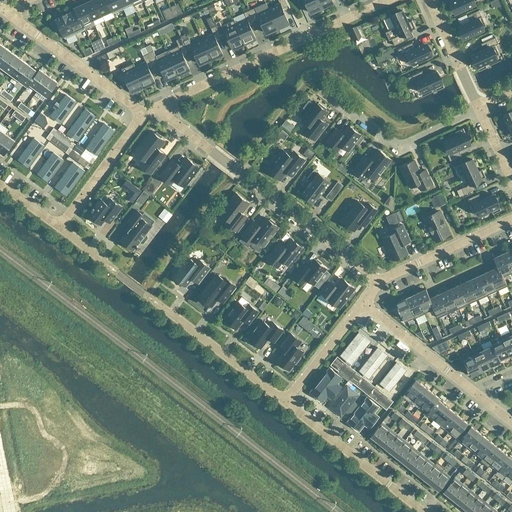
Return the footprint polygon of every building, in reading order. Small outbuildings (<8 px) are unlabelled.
[(102,15),(94,0),(91,0),(84,3),(92,20),(102,15)] [(113,14),(106,0),(94,0),(102,15),(111,11),(113,14)] [(123,9),(118,0),(106,0),(113,14),(123,9)] [(133,5),(130,0),(118,0),(123,9),(133,5)] [(282,9),(287,6),(284,0),(277,0),(279,3),(268,8),(277,28),(288,23),(282,9)] [(321,7),(317,0),(297,0),(298,1),(300,0),(304,0),(310,13),(321,7)] [(477,0),(452,0),(450,1),(451,3),(451,4),(455,14),(475,4),(474,2),(477,1),(477,0)] [(92,20),(84,3),(75,8),(85,30),(85,29),(83,24),(92,20)] [(85,30),(75,8),(74,8),(75,10),(66,14),(66,13),(65,14),(75,34),(85,30)] [(277,28),(268,8),(257,13),(255,8),(249,10),(254,21),(259,19),(266,33),(277,28)] [(200,18),(209,15),(207,10),(198,13),(200,18)] [(255,38),(249,24),(254,21),(249,10),(244,13),(246,18),(235,23),(244,43),(255,38)] [(389,41),(391,40),(394,46),(405,41),(402,34),(415,28),(412,20),(408,22),(403,12),(402,10),(400,11),(390,16),(395,27),(385,32),(389,41)] [(486,26),(481,16),(479,10),(467,15),(470,21),(460,26),(458,27),(459,29),(464,39),(484,30),(483,28),(486,26)] [(75,34),(65,14),(59,16),(60,17),(56,19),(65,39),(75,34)] [(216,39),(221,37),(215,23),(212,16),(206,19),(213,33),(202,39),(211,59),(222,53),(216,39)] [(244,43),(235,23),(233,20),(222,25),(220,20),(215,23),(221,37),(226,34),(233,49),(244,43)] [(354,38),(354,39),(360,36),(356,27),(350,29),(354,38)] [(495,56),(499,54),(494,44),(498,43),(495,36),(480,44),(483,49),(471,55),(478,71),(486,67),(485,64),(494,59),(496,58),(495,56)] [(113,39),(112,37),(106,40),(109,46),(115,43),(113,39)] [(188,52),(183,41),(181,38),(176,40),(178,45),(167,51),(169,54),(168,54),(178,74),(189,69),(182,55),(188,52)] [(211,59),(202,39),(191,44),(188,38),(183,41),(188,52),(193,50),(199,64),(211,59)] [(432,55),(427,45),(426,43),(424,44),(413,49),(410,43),(400,48),(397,49),(400,56),(403,54),(408,64),(411,62),(412,64),(432,55)] [(124,45),(118,47),(120,53),(126,50),(124,45)] [(178,74),(168,54),(169,54),(167,51),(155,56),(150,45),(145,47),(148,53),(153,65),(158,62),(166,79),(178,74)] [(0,66),(1,67),(12,53),(3,46),(0,49),(0,66)] [(385,46),(378,49),(380,54),(387,50),(385,46)] [(120,54),(120,53),(118,47),(106,53),(109,59),(120,54)] [(386,57),(393,54),(391,49),(384,52),(386,57)] [(10,73),(20,59),(12,53),(1,67),(10,73)] [(148,67),(153,65),(148,53),(143,56),(145,61),(134,67),(143,87),(154,81),(148,67)] [(19,80),(29,65),(20,59),(10,73),(19,80)] [(143,87),(134,67),(132,63),(121,69),(127,82),(120,85),(128,91),(131,89),(132,92),(143,87)] [(27,86),(29,84),(40,70),(39,69),(39,70),(34,67),(33,68),(29,65),(19,80),(27,86)] [(38,90),(48,76),(40,70),(29,84),(38,90)] [(444,87),(438,73),(437,73),(436,71),(434,72),(424,77),(422,71),(407,77),(410,84),(413,82),(418,92),(421,90),(422,92),(424,91),(434,87),(436,91),(444,87)] [(57,82),(48,76),(38,90),(47,97),(57,82)] [(5,98),(8,93),(3,89),(0,94),(5,98)] [(13,97),(8,93),(5,98),(10,101),(13,97)] [(80,103),(67,94),(51,116),(63,125),(80,103)] [(23,110),(26,106),(21,102),(18,107),(23,110)] [(317,104),(315,102),(302,120),(308,125),(303,131),(311,137),(315,140),(327,124),(326,125),(325,124),(325,125),(321,122),(321,120),(327,112),(325,110),(326,109),(318,102),(317,104)] [(31,110),(26,106),(23,110),(28,114),(31,110)] [(98,117),(86,108),(70,130),(82,139),(98,117)] [(17,118),(20,114),(15,110),(12,114),(17,118)] [(511,111),(505,114),(503,115),(504,118),(507,123),(509,127),(505,129),(508,137),(511,135),(511,111)] [(25,117),(20,114),(17,118),(22,122),(25,117)] [(117,131),(106,122),(87,147),(98,156),(117,131)] [(353,144),(360,135),(348,126),(342,134),(336,129),(326,142),(338,150),(341,145),(350,152),(355,145),(353,144)] [(450,161),(461,156),(458,149),(470,144),(469,142),(463,128),(455,132),(457,136),(447,140),(445,141),(446,143),(450,153),(447,155),(450,161)] [(165,154),(158,149),(158,148),(164,141),(160,138),(161,136),(156,132),(155,134),(151,131),(146,137),(145,136),(140,143),(141,144),(134,153),(144,160),(140,166),(150,174),(165,154)] [(14,141),(6,134),(0,141),(0,152),(4,155),(14,141)] [(47,147),(35,138),(18,160),(30,169),(47,147)] [(307,148),(303,154),(309,159),(314,153),(307,148)] [(295,159),(282,150),(277,157),(275,156),(270,162),(272,163),(267,170),(280,180),(285,173),(287,173),(292,176),(305,160),(298,155),(295,159)] [(375,180),(391,160),(379,150),(371,160),(365,155),(353,171),(364,179),(368,175),(375,180)] [(66,162),(53,153),(37,175),(49,184),(66,162)] [(192,176),(198,168),(200,169),(186,158),(180,165),(179,165),(172,160),(160,176),(170,184),(174,179),(184,186),(186,183),(188,184),(193,178),(192,176)] [(472,159),(470,160),(455,167),(460,176),(464,174),(469,184),(456,190),(459,197),(475,189),(472,183),(485,177),(482,169),(478,171),(476,167),(473,161),(472,159)] [(432,184),(426,170),(420,173),(414,160),(400,167),(410,187),(417,184),(420,190),(432,184)] [(86,172),(74,163),(55,188),(67,197),(86,172)] [(311,181),(301,193),(314,203),(330,182),(313,170),(307,178),(311,181)] [(155,177),(144,191),(149,195),(150,196),(161,182),(155,177)] [(284,192),(291,180),(286,177),(279,189),(284,192)] [(325,197),(330,201),(342,185),(337,181),(325,197)] [(132,202),(141,191),(134,186),(126,197),(132,202)] [(142,204),(149,195),(144,191),(143,191),(136,200),(142,204)] [(248,203),(236,193),(220,214),(228,220),(225,223),(235,231),(246,217),(241,213),(248,203)] [(440,193),(433,196),(435,200),(438,206),(444,203),(442,197),(440,193)] [(477,194),(467,199),(475,215),(478,213),(479,215),(481,214),(481,215),(491,210),(493,214),(501,210),(494,196),(493,194),(491,195),(480,200),(477,194)] [(89,219),(96,224),(98,222),(100,224),(105,219),(109,223),(121,208),(110,199),(106,204),(100,199),(93,208),(93,207),(91,210),(88,215),(91,217),(89,219)] [(365,226),(367,223),(377,210),(368,204),(365,207),(357,201),(352,207),(349,204),(344,210),(347,213),(341,221),(354,230),(360,223),(365,226)] [(145,234),(152,226),(151,225),(154,221),(144,213),(143,215),(136,210),(127,221),(132,225),(121,240),(126,244),(127,247),(130,249),(131,250),(133,250),(139,241),(141,243),(143,243),(147,238),(147,236),(145,234)] [(399,210),(390,214),(394,224),(403,220),(399,210)] [(449,234),(439,211),(424,218),(435,240),(449,234)] [(263,246),(278,227),(265,218),(259,225),(254,222),(253,221),(242,236),(252,244),(255,240),(263,246)] [(392,234),(383,238),(386,246),(385,246),(388,253),(389,252),(393,260),(407,253),(403,244),(410,241),(402,225),(390,230),(392,234)] [(279,243),(266,259),(277,268),(281,262),(287,267),(288,265),(290,266),(303,249),(291,239),(285,247),(279,243)] [(506,283),(503,277),(511,272),(511,270),(504,253),(494,258),(506,283)] [(198,283),(209,268),(199,260),(196,264),(191,259),(188,257),(186,260),(173,277),(185,286),(191,279),(192,279),(198,283)] [(506,283),(494,258),(493,258),(497,267),(488,271),(496,287),(506,283)] [(313,285),(326,269),(320,264),(322,263),(317,259),(315,260),(314,259),(308,267),(303,263),(293,277),(303,284),(306,280),(308,281),(313,285)] [(496,287),(488,271),(478,276),(487,295),(498,290),(496,287)] [(223,303),(235,286),(225,278),(224,280),(219,275),(216,278),(214,276),(199,297),(201,298),(200,300),(207,306),(209,304),(211,306),(217,298),(223,303)] [(487,295),(478,276),(469,280),(478,300),(487,295)] [(268,277),(263,283),(275,292),(280,286),(268,277)] [(352,292),(354,288),(341,279),(335,287),(330,282),(322,293),(327,297),(339,307),(347,298),(349,300),(354,293),(352,292)] [(478,300),(469,280),(459,285),(468,304),(478,300)] [(468,304),(459,285),(452,288),(449,289),(458,309),(468,304)] [(282,286),(277,293),(282,296),(287,290),(282,286)] [(434,309),(429,298),(430,298),(426,289),(415,294),(423,310),(422,310),(423,311),(424,314),(434,309)] [(458,309),(449,289),(439,294),(448,313),(458,309)] [(422,310),(423,310),(415,294),(405,298),(413,315),(413,314),(414,315),(415,318),(424,314),(423,311),(422,310)] [(439,294),(430,298),(429,298),(434,309),(438,318),(448,313),(439,294)] [(413,315),(405,298),(395,303),(404,323),(415,318),(414,315),(413,314),(413,315)] [(251,321),(258,312),(248,304),(246,308),(238,301),(224,320),(236,329),(245,317),(251,321)] [(263,301),(258,307),(262,310),(267,304),(263,301)] [(303,316),(298,324),(308,332),(314,325),(303,316)] [(274,342),(283,330),(273,322),(270,326),(262,320),(248,338),(251,341),(249,342),(256,347),(257,346),(260,348),(268,338),(274,342)] [(424,338),(421,331),(415,334),(421,339),(422,339),(424,338)] [(511,336),(511,335),(510,332),(500,336),(501,340),(502,340),(509,356),(510,357),(510,355),(511,354),(511,336)] [(281,364),(280,366),(284,369),(285,367),(289,370),(294,363),(296,365),(301,358),(299,357),(303,352),(296,347),(301,341),(290,333),(280,346),(286,350),(277,361),(281,364)] [(350,366),(370,342),(358,333),(339,357),(350,366)] [(450,348),(446,340),(432,347),(439,353),(440,353),(439,353),(450,348)] [(509,356),(502,340),(501,340),(491,344),(492,346),(493,346),(500,362),(510,357),(509,356)] [(493,346),(492,346),(483,350),(490,366),(500,362),(493,346)] [(367,380),(386,356),(376,348),(358,372),(367,380)] [(483,369),(490,366),(483,350),(473,354),(473,355),(480,371),(483,369)] [(480,371),(473,355),(473,354),(472,351),(458,358),(462,367),(466,366),(470,376),(480,371)] [(330,365),(349,380),(356,371),(337,356),(330,365)] [(388,393),(405,371),(395,363),(378,385),(388,393)] [(322,404),(327,397),(331,401),(342,388),(337,384),(341,379),(329,369),(309,394),(322,404)] [(365,379),(356,371),(349,380),(358,387),(365,379)] [(412,400),(423,386),(415,380),(402,397),(410,403),(412,400)] [(341,418),(358,396),(346,386),(328,409),(341,418)] [(420,406),(431,392),(423,386),(412,400),(420,406)] [(383,393),(375,387),(369,396),(376,402),(383,393)] [(426,413),(438,398),(431,392),(420,406),(427,412),(426,413)] [(379,418),(374,414),(378,408),(366,398),(346,423),(359,433),(363,427),(369,431),(379,418)] [(433,419),(445,405),(445,406),(446,404),(438,398),(426,413),(433,419)] [(402,413),(405,409),(400,405),(397,409),(402,413)] [(452,411),(445,406),(445,405),(433,419),(441,425),(452,411)] [(413,415),(408,411),(404,415),(409,419),(413,415)] [(449,431),(460,417),(452,411),(441,425),(449,431)] [(396,420),(399,416),(394,412),(391,416),(396,420)] [(418,419),(413,415),(409,419),(414,423),(418,419)] [(456,438),(467,424),(460,417),(449,431),(456,438)] [(403,426),(407,422),(402,418),(398,423),(403,426)] [(378,442),(389,428),(382,422),(370,436),(378,442)] [(412,426),(407,422),(403,426),(408,430),(412,426)] [(424,431),(428,427),(423,423),(419,427),(424,431)] [(467,446),(478,432),(471,426),(459,440),(467,446)] [(433,430),(428,427),(424,431),(429,435),(433,430)] [(386,448),(397,434),(389,428),(378,442),(386,448)] [(422,434),(417,430),(413,435),(418,438),(422,434)] [(475,453),(486,439),(478,432),(467,446),(475,453)] [(393,454),(404,440),(397,434),(386,448),(393,454)] [(427,438),(422,434),(418,438),(423,442),(427,438)] [(439,443),(443,439),(438,435),(434,439),(439,443)] [(444,447),(448,442),(443,439),(439,443),(444,447)] [(483,459),(494,445),(486,439),(475,453),(482,458),(483,459)] [(401,460),(412,446),(404,440),(393,454),(401,460)] [(437,446),(432,442),(428,446),(433,450),(437,446)] [(488,468),(490,465),(501,451),(494,445),(483,459),(482,458),(480,461),(488,468)] [(408,466),(419,452),(412,446),(401,460),(408,466)] [(442,450),(437,446),(433,450),(438,454),(442,450)] [(458,458),(461,453),(456,449),(453,454),(458,458)] [(498,471),(509,457),(508,456),(501,451),(490,465),(498,471)] [(416,472),(427,458),(419,452),(408,466),(416,472)] [(448,462),(452,458),(447,454),(443,458),(448,462)] [(506,475),(511,468),(511,457),(509,455),(508,456),(509,457),(498,471),(505,477),(506,475)] [(466,464),(469,460),(464,456),(461,460),(466,464)] [(423,478),(434,464),(427,458),(416,472),(423,478)] [(457,462),(452,458),(448,462),(453,466),(457,462)] [(471,468),(474,463),(469,460),(466,464),(471,468)] [(431,484),(442,470),(442,471),(445,468),(436,461),(434,464),(423,478),(431,484)] [(484,471),(479,468),(476,472),(481,476),(484,471)] [(467,477),(471,473),(466,469),(462,473),(467,477)] [(450,477),(442,471),(442,470),(431,484),(439,491),(450,477)] [(489,475),(484,471),(481,476),(486,480),(489,475)] [(472,481),(476,477),(471,473),(467,477),(472,481)] [(451,498),(462,484),(454,477),(443,491),(451,498)] [(499,483),(494,480),(491,484),(496,488),(499,483)] [(482,489),(486,485),(481,481),(477,485),(482,489)] [(501,492),(504,487),(499,483),(496,488),(501,492)] [(458,504),(470,490),(462,484),(451,498),(458,504)] [(487,493),(491,489),(486,485),(482,489),(487,493)] [(466,510),(477,496),(470,490),(458,504),(466,510)] [(497,501),(501,497),(496,493),(492,497),(497,501)] [(468,511),(476,511),(485,502),(477,496),(466,510),(468,511)] [(506,501),(501,497),(497,501),(502,505),(506,501)] [(488,511),(492,508),(485,502),(476,511),(488,511)]
